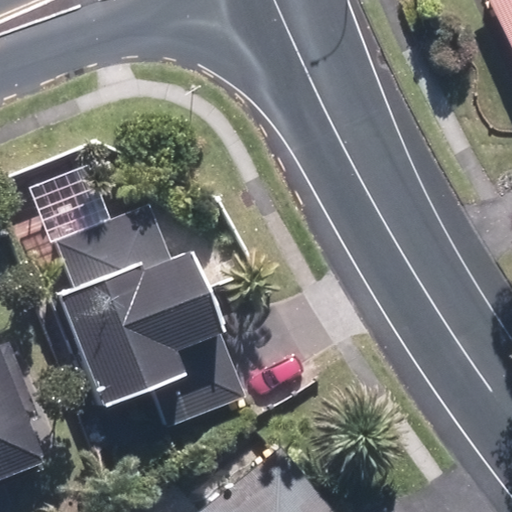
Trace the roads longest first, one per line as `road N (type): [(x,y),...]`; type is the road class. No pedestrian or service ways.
road 1 (tertiary): [(288,0),(409,261),(511,418)]
road 2 (tertiary): [(227,0),(0,63)]
